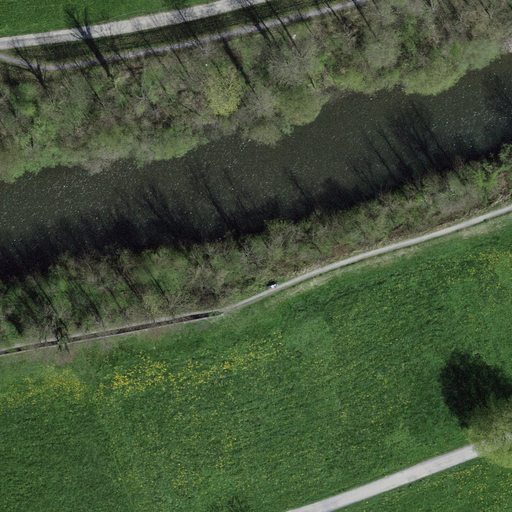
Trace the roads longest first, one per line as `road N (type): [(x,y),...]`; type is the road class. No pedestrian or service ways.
road 1 (track): [(254,0),(0,49)]
road 2 (track): [(511,442),(330,511)]
